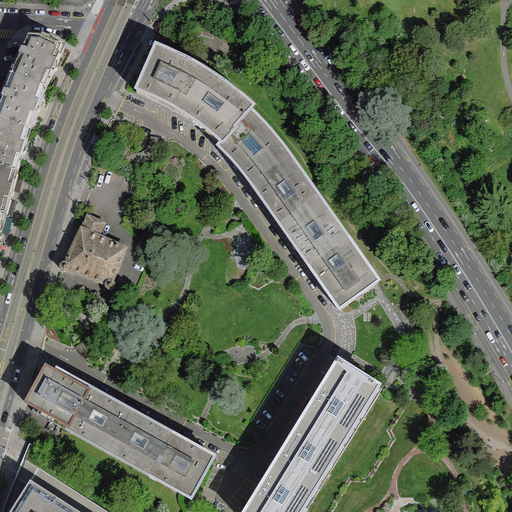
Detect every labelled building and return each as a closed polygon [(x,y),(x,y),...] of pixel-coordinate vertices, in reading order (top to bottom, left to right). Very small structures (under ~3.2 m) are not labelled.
[(28,37),(11,77),(47,91),(65,49),(42,38),(28,37)] [(157,51),(137,95),(161,104),(183,116),(192,101),(188,98),(204,73),(182,62),(157,51)] [(224,87),(204,73),(188,98),(192,101),(183,116),(195,124),(207,134),(222,147),(235,133),(233,131),(250,113),(253,110),(240,99),(224,87)] [(11,77),(0,105),(0,122),(31,133),(47,91),(11,77)] [(268,131),(250,113),(233,131),(235,133),(222,147),(220,150),(252,187),(291,159),(268,131)] [(0,122),(0,169),(18,174),(31,133),(0,122)] [(157,143),(150,141),(149,148),(142,153),(130,154),(129,167),(143,167),(154,162),(161,155),(164,145),(157,143)] [(320,200),(291,159),(252,187),(281,227),(320,200)] [(0,169),(0,214),(7,217),(18,174),(0,169)] [(348,240),(320,200),(281,227),(309,268),(348,240)] [(70,267),(69,269),(107,284),(108,283),(110,282),(113,282),(126,249),(100,237),(105,224),(88,216),(77,241),(67,264),(69,265),(70,267)] [(374,277),(348,240),(309,268),(323,287),(340,311),(379,283),(374,277)] [(323,389),(303,421),(346,448),(382,389),(339,363),(323,389)] [(67,430),(90,389),(73,380),(58,371),(56,374),(46,369),(27,404),(34,408),(33,411),(67,430)] [(108,453),(131,412),(111,400),(90,389),(67,430),(108,453)] [(108,453),(150,476),(172,434),(153,423),(131,412),(108,453)] [(291,440),(276,464),(320,490),(346,448),(303,421),(291,440)] [(172,434),(150,476),(191,499),(214,458),(194,447),(172,434)] [(95,504),(104,491),(30,444),(24,459),(95,504)] [(3,511),(11,511),(30,482),(77,511),(89,511),(95,504),(24,459),(5,506),(3,511)] [(258,493),(246,511),(306,511),(320,490),(276,464),(258,493)] [(77,511),(30,482),(11,511),(77,511)] [(95,504),(106,511),(136,511),(104,491),(95,504)]
